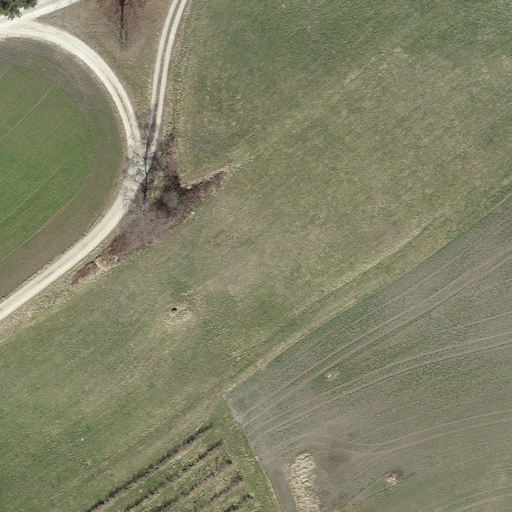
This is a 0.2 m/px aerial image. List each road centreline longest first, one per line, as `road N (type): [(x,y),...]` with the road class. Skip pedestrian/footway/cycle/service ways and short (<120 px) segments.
road 1 (track): [(17,17),(119,84),(157,166),(86,255),(0,316)]
road 2 (track): [(187,0),(168,37),(157,166)]
